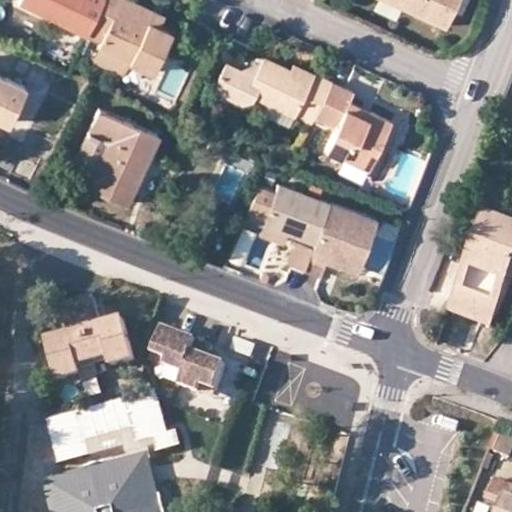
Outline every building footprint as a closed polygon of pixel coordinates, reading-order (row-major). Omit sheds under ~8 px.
[(87,34),(102,0),(19,0),(19,2),(87,34)] [(102,0),(87,34),(86,35),(100,42),(93,58),(122,71),(128,59),(153,72),(172,31),(158,24),(118,7),(120,0),(102,0)] [(158,24),(163,15),(129,0),(120,0),(118,7),(158,24)] [(394,0),(446,24),(457,0),(394,0)] [(314,117),(331,81),(315,74),(313,79),(290,68),(263,55),(262,60),(255,75),(245,70),(227,61),(214,90),(240,102),(256,96),(269,102),(294,113),(312,122),(314,117)] [(262,60),(245,70),(255,75),(262,60)] [(293,63),(290,68),(313,79),(315,74),(293,63)] [(26,84),(0,72),(0,117),(9,122),(26,84)] [(331,81),(314,117),(336,128),(326,149),(369,168),(391,121),(372,112),(369,118),(346,107),(350,98),(354,91),(331,81)] [(373,109),(350,98),(346,107),(369,118),(372,112),(373,109)] [(289,125),(294,113),(269,102),(264,114),(289,125)] [(99,106),(87,133),(108,143),(88,185),(128,202),(158,134),(99,106)] [(108,143),(87,133),(75,159),(81,162),(74,178),(88,185),(108,143)] [(244,215),(263,222),(288,230),(315,240),(329,202),(277,183),(274,192),(257,185),(244,215)] [(329,202),(315,240),(312,247),(308,259),(325,265),(326,261),(329,254),(361,266),(377,220),(329,202)] [(511,281),(511,224),(487,216),(451,311),(494,327),(511,281)] [(284,242),(288,230),(263,222),(258,233),(284,242)] [(308,259),(312,247),(296,240),(288,263),(304,269),(308,259)] [(358,272),(361,266),(329,254),(326,261),(358,272)] [(96,296),(62,305),(71,337),(48,343),(58,382),(84,375),(81,366),(110,359),(112,367),(136,361),(126,322),(104,327),(96,296)] [(198,341),(164,329),(154,354),(169,360),(166,366),(186,373),(198,341)] [(251,358),(256,346),(236,338),(232,351),(251,358)] [(214,347),(198,341),(186,373),(181,385),(201,392),(203,385),(218,391),(227,365),(209,359),(214,347)] [(155,393),(50,422),(62,465),(91,457),(87,442),(134,428),(139,443),(153,439),(157,453),(171,449),(155,393)] [(511,451),(511,435),(503,433),(496,451),(510,457),(511,451)] [(150,452),(107,463),(109,472),(142,464),(151,498),(161,496),(150,452)] [(60,511),(164,511),(161,496),(151,498),(142,464),(109,472),(107,463),(87,468),(89,478),(54,485),(60,511)] [(43,479),(51,511),(60,511),(54,485),(89,478),(87,468),(43,479)] [(511,511),(511,484),(495,479),(488,499),(505,505),(502,511),(511,511)]
